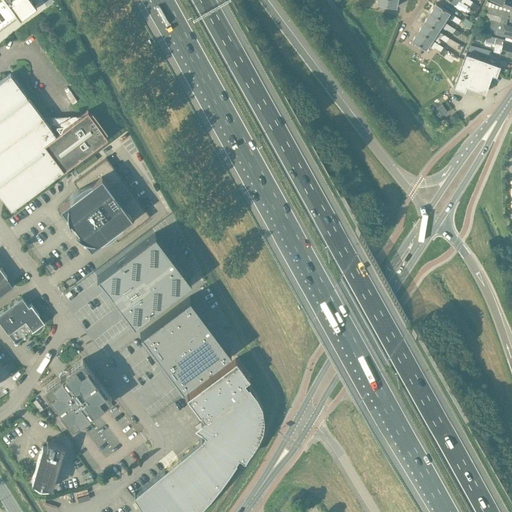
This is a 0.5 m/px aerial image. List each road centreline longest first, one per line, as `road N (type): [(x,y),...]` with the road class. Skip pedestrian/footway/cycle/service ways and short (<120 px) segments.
road 1 (motorway): [(161,0),(445,511)]
road 2 (motorway): [(488,511),(205,0)]
road 3 (secondary): [(427,211),(297,417)]
road 4 (secondary): [(309,423),(438,223)]
road 5 (motorway): [(398,177),(264,0)]
road 6 (unclassified): [(122,483),(154,456),(155,438),(65,319)]
road 7 (motorway): [(511,361),(484,285),(438,223)]
road 8 (secondary): [(438,223),(507,103)]
